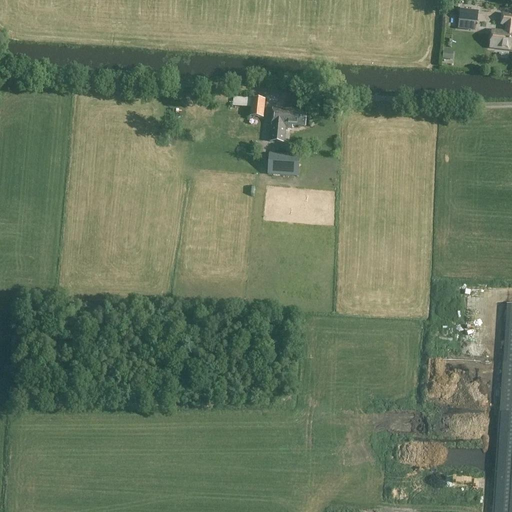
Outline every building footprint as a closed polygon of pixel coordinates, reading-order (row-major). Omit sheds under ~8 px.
[(460,10),(459,20),(477,23),(478,12),(460,10)] [(511,16),(502,15),(501,24),(506,25),(505,33),(492,31),(490,48),(511,50),(511,16)] [(251,108),(250,117),(263,119),(265,101),(234,97),(233,107),(251,108)] [(305,128),(306,114),(302,114),(302,112),(289,111),(289,110),(273,109),(270,143),(284,144),(285,129),(292,129),(292,127),(305,128)] [(270,154),(268,176),(298,178),(299,156),(270,154)] [(511,511),(511,305),(507,305),(493,511),(511,511)]
